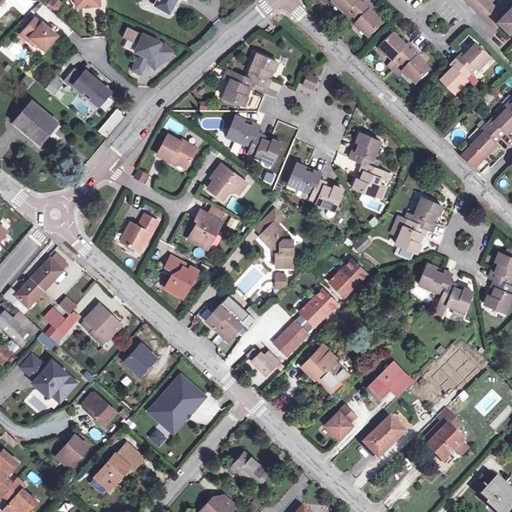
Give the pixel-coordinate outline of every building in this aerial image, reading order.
[(176,0),(158,0),(155,5),(170,13),(176,0)] [(349,12),(355,17),(368,3),(365,0),(335,0),(334,1),(347,14),(349,12)] [(504,21),(511,13),(511,0),(502,0),(496,7),(488,0),(466,0),(496,29),(501,24),(504,21)] [(374,8),(368,3),(355,17),(360,22),(357,24),(370,37),(384,23),(371,11),(374,8)] [(346,15),(351,20),(355,17),(349,12),(347,14),(346,15)] [(357,24),(360,22),(355,17),(351,20),(356,25),(357,24)] [(42,24),(35,18),(21,34),(28,40),(30,37),(36,42),(45,50),(58,35),(43,22),(42,24)] [(148,61),(156,69),(173,52),(165,44),(162,47),(160,46),(162,42),(128,27),(123,37),(139,45),(136,52),(144,55),(142,60),(139,59),(134,70),(142,74),(148,61)] [(397,58),(402,63),(416,49),(410,44),(408,46),(395,34),(381,48),(394,61),(397,58)] [(463,55),(458,60),(472,74),(477,69),(480,72),(493,58),(478,45),(466,57),(463,55)] [(421,54),(416,49),(402,63),(407,68),(404,71),(417,84),(431,70),(419,57),(421,54)] [(271,70),(274,71),(278,62),(260,55),(256,64),(253,62),(249,71),(253,72),(250,79),(254,81),(268,86),(270,80),(267,78),(271,70)] [(402,63),(397,58),(394,61),(389,66),(394,71),(402,63)] [(467,79),(472,74),(458,60),(452,66),(455,68),(442,81),(457,95),(470,82),(467,79)] [(407,68),(402,63),(394,71),(400,76),(404,71),(407,68)] [(75,67),(64,80),(72,87),(74,85),(82,92),(84,90),(92,97),(90,99),(99,106),(111,92),(86,70),(83,74),(75,67)] [(251,88),(254,81),(250,79),(247,78),(228,70),(224,78),(230,80),(227,87),(230,89),(226,98),(244,105),(248,96),(244,95),(248,86),(251,88)] [(52,74),(44,89),(55,94),(63,79),(52,74)] [(313,88),(317,78),(308,74),(304,84),(313,88)] [(32,81),(26,76),(21,82),(27,87),(32,81)] [(32,101),(14,123),(40,144),(49,133),(46,131),(54,120),(32,101)] [(106,137),(125,115),(116,108),(97,129),(106,137)] [(511,113),(507,109),(495,121),(492,119),(487,124),(501,138),(506,133),(509,136),(511,132),(511,113)] [(243,122),(244,119),(235,115),(228,133),(237,137),(235,140),(244,144),(245,140),(252,143),(257,133),(260,126),(253,123),(251,126),(243,122)] [(54,120),(46,131),(49,133),(57,123),(54,120)] [(496,143),(501,138),(487,124),(481,130),(484,132),(472,145),(486,159),(499,146),(496,143)] [(281,143),(272,139),(271,143),(262,139),(264,135),(257,133),(252,143),(251,147),(249,150),(256,153),(255,156),(263,160),(265,157),(274,160),(281,143)] [(349,157),(363,163),(367,164),(375,168),(378,161),(374,158),(377,151),(373,149),(377,140),(360,133),(356,142),(359,143),(356,152),(352,150),(349,157)] [(157,155),(171,162),(172,160),(177,163),(186,168),(198,147),(183,139),(182,141),(168,134),(157,155)] [(310,199),(311,197),(318,179),(321,173),(314,170),(313,173),(304,170),(306,166),(296,162),(289,180),(298,184),(297,187),(305,191),(303,195),(310,199)] [(360,180),(357,178),(353,187),(371,195),(374,186),(378,187),(381,179),(378,177),(381,170),(375,168),(367,164),(363,163),(360,170),(364,171),(360,180)] [(223,199),(229,192),(235,191),(243,180),(222,164),(216,171),(221,175),(216,181),(214,180),(208,188),(223,199)] [(139,170),(136,177),(143,181),(147,174),(139,170)] [(221,175),(216,171),(211,177),(214,180),(216,181),(221,175)] [(343,189),(334,186),(332,189),(324,185),(325,182),(318,179),(311,197),(318,200),(316,203),(325,207),(326,203),(335,207),(343,189)] [(235,191),(239,194),(247,183),(243,180),(235,191)] [(435,214),(439,215),(443,206),(425,199),(421,208),(418,206),(414,215),(418,216),(415,223),(427,228),(432,231),(435,224),(432,222),(435,214)] [(224,212),(213,206),(208,214),(220,220),(224,212)] [(293,239),(277,223),(283,217),(275,209),(255,228),(261,234),(259,236),(276,253),(276,267),(292,267),(292,256),(293,239)] [(201,210),(195,221),(198,222),(189,239),(207,249),(222,221),(220,220),(208,214),(201,210)] [(152,234),(158,221),(145,214),(138,226),(131,222),(121,241),(140,251),(150,233),(152,234)] [(417,253),(420,244),(417,242),(421,234),(424,235),(427,228),(415,223),(411,222),(409,221),(407,228),(403,226),(399,235),(403,236),(399,245),(417,253)] [(364,236),(353,246),(359,251),(369,242),(364,236)] [(511,258),(499,253),(495,262),(499,263),(495,272),(492,270),(489,277),(495,279),(506,284),(509,278),(511,278),(511,258)] [(176,279),(171,276),(165,288),(183,298),(198,270),(191,266),(189,270),(183,267),(185,263),(171,256),(165,267),(174,271),(179,274),(176,279)] [(30,278),(30,279),(43,291),(63,270),(50,258),(30,278)] [(343,268),(329,282),(344,297),(367,274),(352,259),(343,268)] [(435,271),(436,267),(427,263),(420,281),(429,285),(427,288),(436,292),(437,288),(444,291),(449,281),(452,274),(445,271),(443,274),(435,271)] [(285,274),(276,274),(276,288),(284,288),(285,286),(285,274)] [(43,291),(30,279),(17,293),(10,287),(2,296),(11,304),(18,297),(28,307),(43,291)] [(492,296),(488,295),(484,304),(505,313),(511,296),(511,294),(509,294),(511,287),(511,286),(506,284),(495,279),(492,286),(495,288),(492,296)] [(473,292),(464,288),(462,291),(454,288),(455,284),(449,281),(444,291),(443,295),(435,313),(442,316),(447,305),(456,309),(457,306),(466,309),(473,292)] [(314,297),(300,312),(315,327),(337,304),(322,289),(314,297)] [(235,318),(243,308),(229,295),(205,321),(228,342),(243,326),(235,318)] [(66,298),(60,306),(69,314),(70,313),(76,307),(66,298)] [(396,308),(404,315),(410,309),(403,301),(396,308)] [(98,332),(107,340),(121,325),(99,305),(81,324),(90,333),(95,328),(98,332)] [(454,314),(462,317),(466,309),(457,306),(456,309),(454,314)] [(235,318),(243,326),(252,316),(243,308),(235,318)] [(45,316),(54,324),(58,328),(64,320),(51,309),(45,316)] [(33,333),(38,328),(19,311),(12,318),(5,311),(0,316),(0,326),(21,346),(33,333)] [(49,338),(55,343),(56,344),(79,317),(74,312),(71,314),(70,313),(69,314),(69,315),(64,320),(58,328),(49,338)] [(308,334),(296,322),(274,343),(287,355),(308,334)] [(58,328),(54,324),(45,334),(49,338),(58,328)] [(38,328),(33,333),(51,349),(55,343),(49,338),(45,334),(38,328)] [(94,337),(98,332),(95,328),(90,333),(94,337)] [(98,332),(94,337),(102,344),(107,340),(98,332)] [(477,351),(480,348),(475,343),(471,347),(477,351)] [(0,361),(2,364),(11,353),(1,344),(0,344),(0,361)] [(138,375),(152,360),(155,357),(141,344),(124,361),(138,375)] [(335,389),(350,374),(334,360),(337,357),(323,344),(301,366),(315,380),(316,378),(320,374),(335,389)] [(436,349),(440,354),(445,349),(441,345),(436,349)] [(253,349),(247,355),(266,374),(274,366),(261,353),(259,355),(253,349)] [(32,354),(21,367),(35,379),(39,383),(36,386),(49,397),(51,394),(56,389),(65,396),(72,388),(63,380),(68,375),(52,360),(46,367),(32,354)] [(154,362),(152,360),(138,375),(140,377),(154,362)] [(370,384),(382,396),(390,388),(393,390),(394,389),(400,395),(413,382),(393,361),(370,384)] [(234,371),(240,377),(244,373),(243,372),(246,368),(240,363),(234,371)] [(86,369),(82,374),(90,382),(95,377),(86,369)] [(331,393),(335,389),(320,374),(316,378),(331,393)] [(77,382),(68,375),(63,380),(72,388),(77,382)] [(181,375),(148,411),(173,434),(206,397),(181,375)] [(378,400),(382,396),(370,384),(366,388),(378,400)] [(475,388),(471,396),(480,400),(484,392),(475,388)] [(56,389),(51,394),(60,402),(65,396),(56,389)] [(114,411),(94,393),(83,406),(103,424),(114,411)] [(27,401),(41,414),(47,406),(33,394),(27,401)] [(356,416),(345,405),(325,425),(339,439),(353,425),(350,422),(356,416)] [(447,426),(433,441),(428,446),(444,462),(466,440),(455,430),(462,424),(446,408),(437,417),(441,421),(447,426)] [(392,416),(364,443),(379,458),(407,432),(392,416)] [(427,435),(433,441),(447,426),(441,421),(427,435)] [(159,424),(148,438),(160,447),(171,433),(159,424)] [(17,441),(6,432),(0,438),(2,440),(4,438),(13,445),(17,441)] [(70,467),(88,447),(75,436),(58,456),(70,467)] [(115,453),(95,476),(109,488),(110,489),(129,466),(133,470),(143,458),(126,443),(117,455),(115,453)] [(5,493),(12,484),(5,478),(18,463),(3,450),(0,453),(0,498),(1,497),(5,493)] [(245,452),(232,466),(252,484),(257,479),(262,483),(268,476),(263,472),(265,470),(245,452)] [(501,511),(511,500),(511,477),(505,483),(496,475),(479,494),(499,511),(501,511)] [(109,488),(95,476),(90,483),(104,495),(109,488)] [(5,493),(13,499),(9,504),(2,511),(3,511),(27,511),(37,502),(22,489),(26,485),(18,478),(12,484),(5,493)] [(13,499),(5,493),(1,497),(9,504),(13,499)] [(218,501),(213,496),(198,511),(229,511),(235,505),(223,494),(218,501)]
